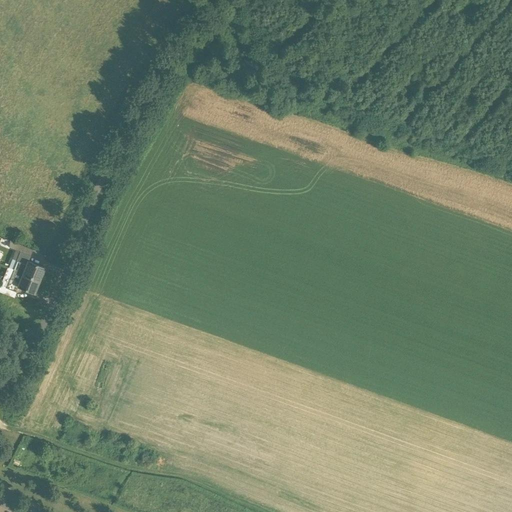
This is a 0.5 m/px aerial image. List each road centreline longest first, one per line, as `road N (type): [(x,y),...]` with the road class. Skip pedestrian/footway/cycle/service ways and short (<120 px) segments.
road 1 (unclassified): [(223,0),(135,114),(53,312),(0,398)]
road 2 (track): [(0,425),(186,478),(258,511)]
